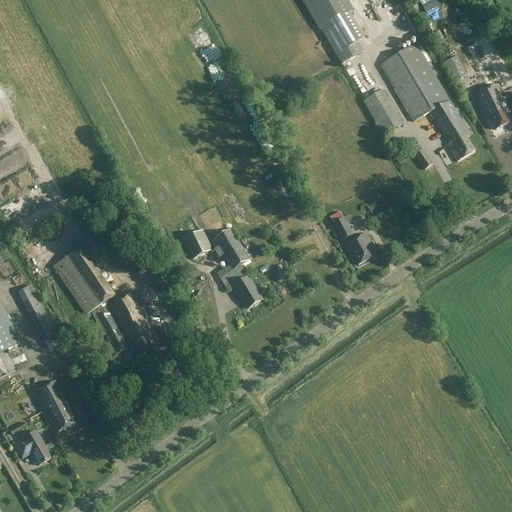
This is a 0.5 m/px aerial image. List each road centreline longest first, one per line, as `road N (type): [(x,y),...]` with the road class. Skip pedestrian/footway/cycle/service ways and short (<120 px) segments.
road 1 (unclassified): [(78,511),(326,326),(511,205)]
road 2 (track): [(0,99),(61,212)]
